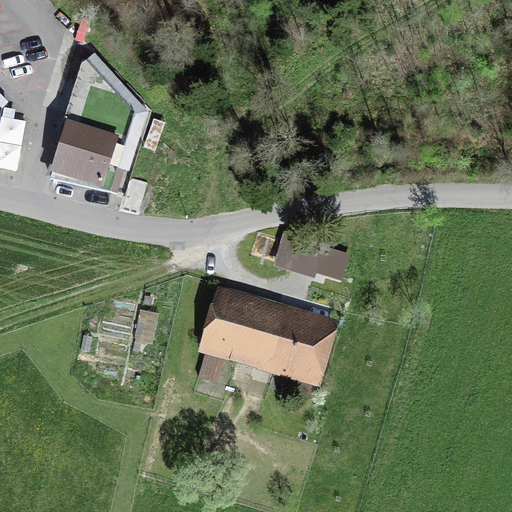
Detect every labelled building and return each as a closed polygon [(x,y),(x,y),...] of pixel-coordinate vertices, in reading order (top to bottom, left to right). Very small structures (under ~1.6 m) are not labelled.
[(51,179),(110,193),(135,115),(87,62),(51,179)] [(0,117),(0,120),(0,169),(20,171),(25,119),(0,117)] [(170,127),(151,120),(123,204),(143,210),(170,127)] [(285,239),(277,263),(314,274),(317,263),(340,270),(341,265),(357,269),(360,258),(343,254),(327,249),(326,252),(285,239)] [(235,349),(314,372),(326,331),(221,301),(207,348),(233,355),(235,349)]
